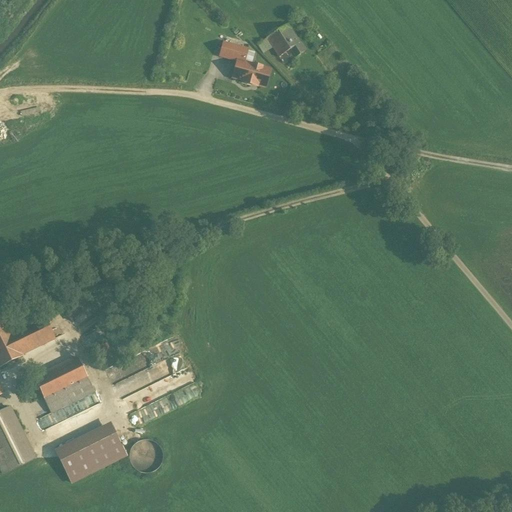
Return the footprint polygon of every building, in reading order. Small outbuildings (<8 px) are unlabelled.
[(307,46),(289,20),(267,35),(280,54),(289,48),(294,55),(307,46)] [(253,47),(225,39),(221,56),(239,61),(234,77),(268,87),(273,70),(248,62),(253,47)] [(88,294),(62,311),(69,320),(94,303),(88,294)] [(0,311),(0,367),(22,356),(22,355),(55,339),(43,317),(11,333),(0,311)] [(119,363),(109,342),(94,349),(104,371),(119,363)] [(155,398),(195,381),(182,352),(142,369),(147,381),(154,378),(158,385),(151,388),(155,398)] [(76,358),(33,379),(51,414),(94,393),(76,358)] [(0,468),(3,475),(35,459),(9,408),(0,412),(0,468)] [(55,451),(58,458),(113,431),(109,424),(55,451)] [(58,458),(71,483),(125,456),(113,431),(58,458)] [(150,441),(145,441),(141,441),(137,443),(133,446),(131,450),(129,455),(129,459),(130,464),(132,468),(135,471),(139,474),(143,475),(148,476),(152,475),(156,473),(160,470),(162,466),(164,462),(164,457),(163,453),(161,448),(158,445),(154,442),(150,441)]
